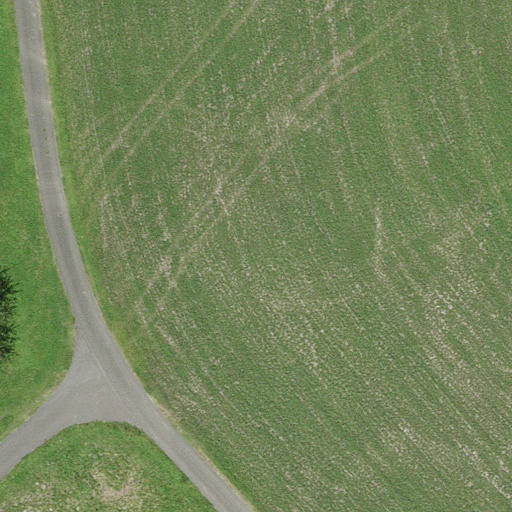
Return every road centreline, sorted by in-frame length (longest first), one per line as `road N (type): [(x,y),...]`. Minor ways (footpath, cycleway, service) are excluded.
road 1 (track): [(105,381),(39,145),(28,0)]
road 2 (track): [(231,511),(105,381)]
road 3 (track): [(0,471),(105,381)]
